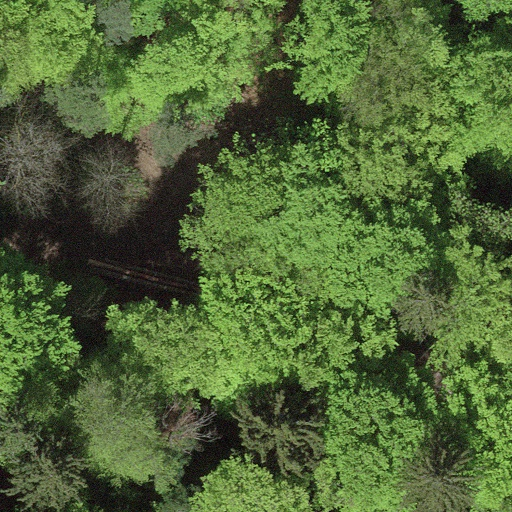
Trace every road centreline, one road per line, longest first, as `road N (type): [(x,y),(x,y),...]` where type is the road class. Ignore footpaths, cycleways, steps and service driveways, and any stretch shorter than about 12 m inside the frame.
road 1 (track): [(511,440),(215,237),(131,226),(0,251)]
road 2 (track): [(215,237),(155,151),(64,107),(15,0)]
